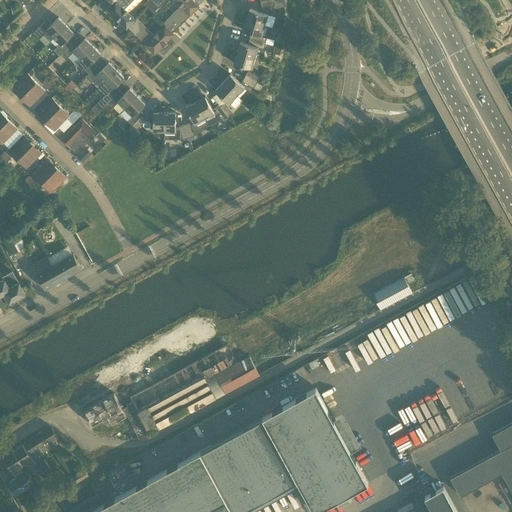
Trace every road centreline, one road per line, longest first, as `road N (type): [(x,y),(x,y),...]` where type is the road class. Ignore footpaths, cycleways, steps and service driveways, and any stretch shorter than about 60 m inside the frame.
road 1 (unclassified): [(0,436),(33,417),(108,445),(137,445),(393,308),(434,268),(448,204),(468,175)]
road 2 (tertiary): [(135,261),(319,154),(347,105)]
road 3 (residential): [(224,0),(229,15),(212,65),(169,95),(67,0)]
road 4 (primary): [(405,0),(511,190)]
road 5 (residential): [(135,261),(90,182),(0,95)]
road 6 (primary): [(511,158),(426,0)]
road 7 (unclassified): [(347,105),(407,112),(511,55)]
road 8 (tertiary): [(0,336),(135,261)]
